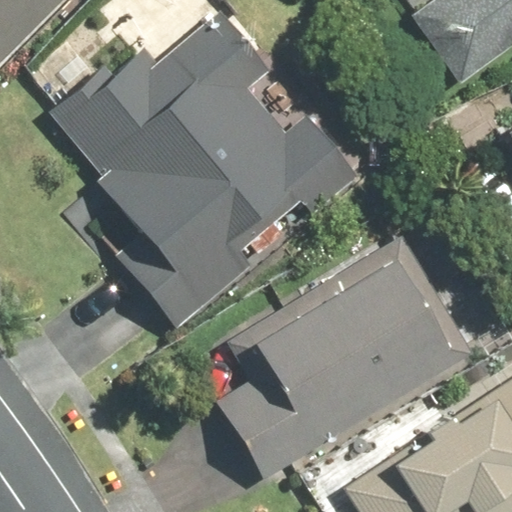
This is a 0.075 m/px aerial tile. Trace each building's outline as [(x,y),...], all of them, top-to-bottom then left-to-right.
[(0,0),(0,76),(81,0),(0,0)] [(222,0),(197,0),(54,109),(157,244),(131,263),(170,314),(228,270),(216,254),(299,191),(313,211),(363,172),(303,94),(280,112),(261,87),(279,74),(222,0)] [(511,0),(440,0),(419,15),(460,76),(511,41),(511,0)] [(511,120),(495,130),(511,159),(511,120)] [(255,368),(208,398),(254,470),(498,317),(432,214),(236,338),(255,368)] [(511,366),(325,488),(340,511),(498,511),(511,503),(511,366)]
